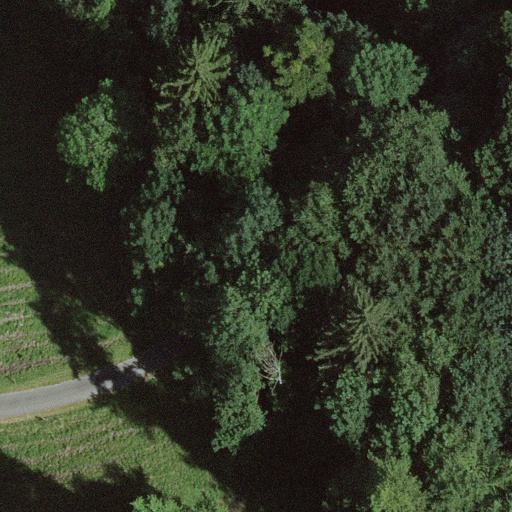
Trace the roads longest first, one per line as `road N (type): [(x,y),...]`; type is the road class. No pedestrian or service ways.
road 1 (track): [(167,376),(298,280),(454,79),(488,0)]
road 2 (track): [(167,376),(69,415),(0,422)]
